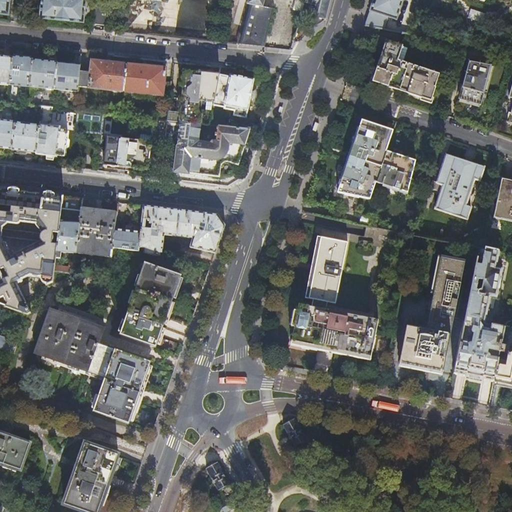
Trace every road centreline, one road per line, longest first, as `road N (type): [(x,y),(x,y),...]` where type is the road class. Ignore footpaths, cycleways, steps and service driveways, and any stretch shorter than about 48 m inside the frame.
road 1 (residential): [(317,68),(0,32)]
road 2 (residential): [(0,174),(253,204)]
road 3 (residential): [(311,84),(511,149)]
road 4 (tertiary): [(253,204),(197,379)]
road 5 (secondary): [(511,433),(338,401)]
road 6 (tertiary): [(308,93),(253,204)]
road 7 (secondary): [(221,426),(262,407),(338,401)]
